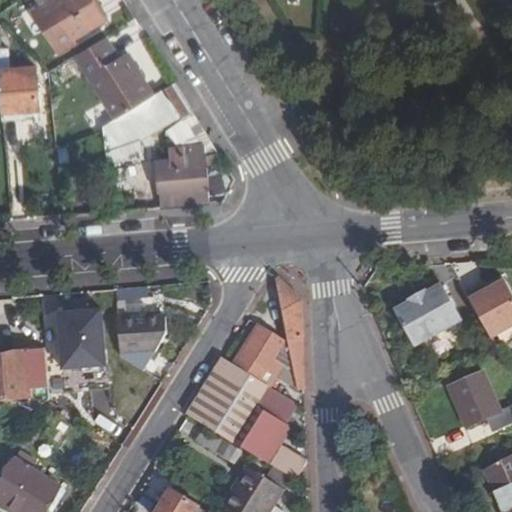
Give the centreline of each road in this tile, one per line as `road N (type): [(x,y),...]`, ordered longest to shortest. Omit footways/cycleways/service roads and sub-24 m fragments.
road 1 (residential): [(103,511),(251,275),(288,237)]
road 2 (secondary): [(288,237),(0,261)]
road 3 (residential): [(169,0),(267,157),(288,237)]
road 4 (secondary): [(288,237),(511,217)]
road 5 (residential): [(431,511),(340,326)]
road 6 (residential): [(340,326),(326,413),(330,511)]
